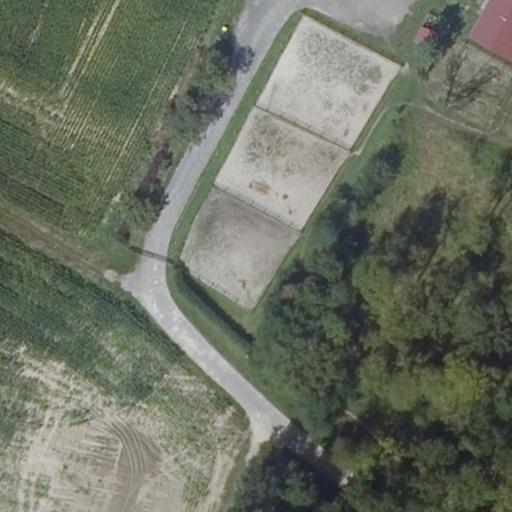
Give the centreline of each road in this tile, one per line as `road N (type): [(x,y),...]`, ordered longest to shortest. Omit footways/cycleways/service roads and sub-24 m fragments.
road 1 (unclassified): [(380,511),(281,435),(170,312),(158,287),(165,240),(204,162),(305,0)]
road 2 (track): [(170,312),(0,214)]
